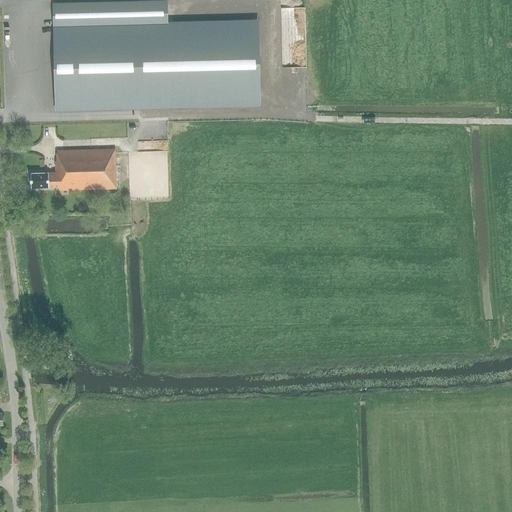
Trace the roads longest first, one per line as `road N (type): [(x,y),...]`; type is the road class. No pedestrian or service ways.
road 1 (track): [(511,122),(272,113)]
road 2 (secondary): [(19,511),(0,291)]
